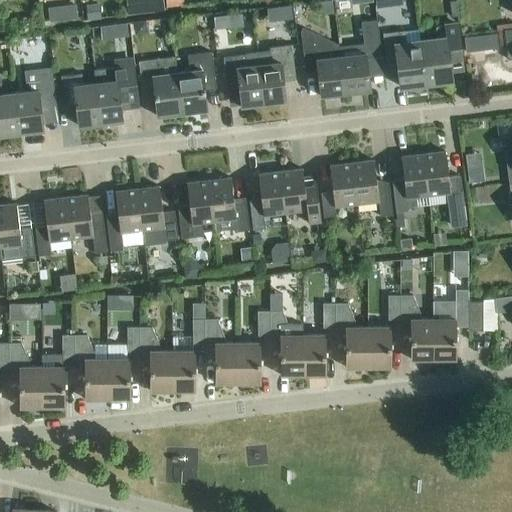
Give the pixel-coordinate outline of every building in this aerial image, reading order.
[(164,12),(162,0),(149,0),(151,13),(164,12)] [(184,6),(183,0),(165,0),(167,8),(184,6)] [(459,17),(457,1),(449,2),(451,18),(459,17)] [(86,6),(88,21),(101,19),(100,4),(86,6)] [(77,19),(76,6),(67,7),(68,20),(77,19)] [(230,32),(228,15),(214,17),(216,34),(230,32)] [(354,55),(341,57),(345,94),(371,91),(367,58),(381,56),(377,20),(361,22),(364,44),(353,45),(354,55)] [(127,25),(116,26),(118,38),(128,37),(127,25)] [(437,40),(421,42),(426,84),(452,81),(448,52),(460,50),(457,25),(435,27),(437,40)] [(345,94),(341,57),(340,57),(339,45),(302,28),(301,32),(306,73),(318,72),(321,97),(345,94)] [(426,84),(421,42),(406,44),(405,31),(383,34),(386,59),(397,58),(400,87),(426,84)] [(271,64),(259,66),(264,104),(286,101),(283,74),(295,73),(291,45),(269,47),(271,64)] [(190,71),(177,73),(182,114),(207,111),(203,82),(215,80),(212,52),(188,55),(190,71)] [(264,104),(259,66),(247,67),(245,54),(223,57),(226,81),(238,79),(241,107),(264,104)] [(182,114),(177,73),(175,57),(138,61),(142,89),(154,88),(157,117),(182,114)] [(115,68),(94,70),(101,124),(123,121),(121,110),(140,108),(134,58),(114,61),(115,68)] [(27,92),(15,93),(19,134),(44,131),(40,105),(56,103),(52,68),(25,71),(27,92)] [(94,70),(95,84),(83,85),(82,74),(61,77),(64,102),(76,101),(79,126),(101,124),(94,70)] [(0,135),(19,134),(15,93),(2,95),(0,79),(0,135)] [(511,137),(503,138),(507,169),(509,184),(511,183),(511,137)] [(485,164),(484,151),(469,152),(470,165),(485,164)] [(451,228),(466,226),(460,176),(448,178),(445,152),(423,154),(428,195),(446,193),(451,228)] [(428,195),(423,154),(401,157),(404,183),(392,184),(396,213),(408,211),(408,207),(417,206),(416,197),(428,195)] [(374,161),(352,163),(357,204),(378,202),(380,217),(393,216),(389,185),(377,186),(374,161)] [(357,204),(352,163),(330,166),(333,192),(321,193),(324,218),(336,216),(335,207),(357,204)] [(302,169),(280,172),(285,213),(307,210),(308,224),(321,222),(317,194),(315,176),(303,177),(302,169)] [(285,213),(280,172),(258,175),(261,200),(249,202),(253,230),(265,229),(264,216),(285,213)] [(482,182),(481,172),(468,173),(469,183),(482,182)] [(231,178),(209,181),(214,222),(215,232),(237,229),(237,232),(249,231),(246,202),(234,204),(231,178)] [(214,222),(209,181),(187,183),(190,209),(178,210),(181,239),(203,236),(202,223),(214,222)] [(159,187),(137,189),(142,230),(164,228),(166,241),(178,239),(175,211),(163,212),(159,187)] [(142,230),(137,189),(115,192),(118,218),(107,219),(111,252),(123,250),(121,233),(142,230)] [(88,195),(66,198),(71,239),(93,236),(95,253),(107,252),(103,219),(91,221),(88,195)] [(71,239),(66,198),(44,201),(47,226),(35,228),(39,256),(51,255),(49,241),(71,239)] [(35,257),(31,228),(20,230),(17,206),(17,204),(0,205),(0,252),(1,261),(23,258),(35,257)] [(264,247),(263,234),(251,236),(253,248),(264,247)] [(412,247),(411,239),(399,241),(400,249),(412,247)] [(327,262),(326,249),(310,251),(312,264),(327,262)] [(108,265),(107,257),(99,258),(100,266),(108,265)] [(402,260),(402,269),(412,269),(412,260),(402,260)] [(38,272),(37,262),(30,263),(30,273),(38,272)] [(121,285),(119,276),(111,277),(112,286),(121,285)] [(456,315),(468,315),(468,302),(468,290),(455,290),(456,315)] [(107,296),(107,310),(117,310),(117,296),(107,296)] [(388,321),(400,320),(400,296),(388,296),(388,321)] [(400,296),(400,320),(411,320),(411,360),(433,360),(433,319),(421,319),(421,315),(413,296),(400,296)] [(468,302),(468,315),(468,331),(483,331),(483,302),(468,302)] [(9,304),(9,320),(21,320),(21,304),(9,304)] [(323,329),(335,328),(335,304),(323,304),(323,329)] [(335,304),(335,328),(346,328),(346,368),(368,368),(368,327),(356,328),(356,323),(347,304),(335,304)] [(258,336),(270,336),(270,311),(258,312),(258,336)] [(270,311),(270,336),(281,336),(281,376),(303,376),(303,335),(290,335),(290,331),(283,311),(270,311)] [(205,320),(205,344),(215,344),(216,384),(238,384),(237,343),(225,343),(225,339),(217,319),(205,320)] [(456,319),(433,319),(433,360),(456,360),(456,319)] [(192,344),(205,344),(205,320),(192,320),(192,344)] [(127,352),(140,352),(140,327),(127,327),(127,352)] [(140,327),(140,352),(150,352),(150,392),(173,392),(172,351),(160,351),(160,347),(152,327),(140,327)] [(390,327),(368,327),(368,368),(391,368),(390,327)] [(62,360),(75,360),(74,335),(62,335),(62,360)] [(74,335),(75,360),(85,360),(85,400),(108,400),(107,359),(95,359),(95,355),(87,335),(74,335)] [(325,335),(303,335),(303,376),(325,376),(325,335)] [(0,368),(9,368),(9,343),(0,343),(0,368)] [(9,343),(9,368),(20,368),(20,408),(42,408),(42,367),(30,367),(30,363),(21,343),(9,343)] [(260,343),(237,343),(238,384),(260,384),(260,343)] [(195,351),(172,351),(173,392),(195,391),(195,351)] [(130,359),(107,359),(108,400),(130,400),(130,359)] [(64,367),(42,367),(42,408),(65,407),(64,367)]
